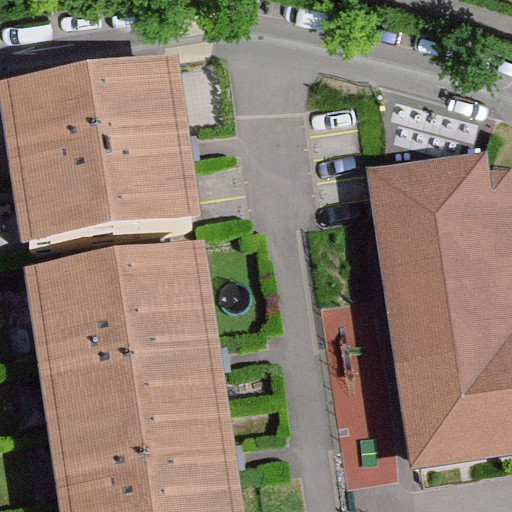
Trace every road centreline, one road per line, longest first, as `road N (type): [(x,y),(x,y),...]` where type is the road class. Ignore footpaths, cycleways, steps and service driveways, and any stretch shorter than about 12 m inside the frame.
road 1 (residential): [(511,95),(252,33)]
road 2 (residential): [(252,33),(0,66)]
road 3 (residential): [(284,233),(252,33)]
